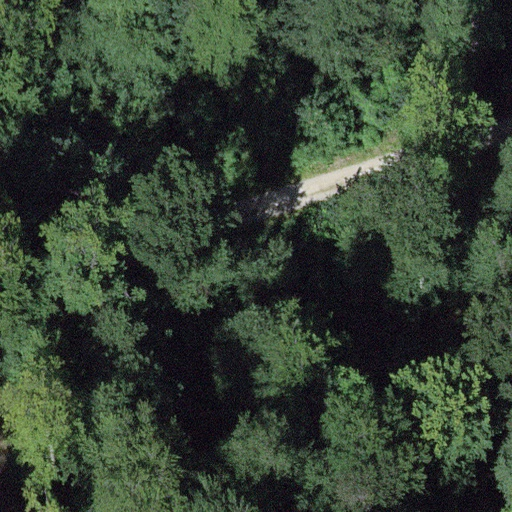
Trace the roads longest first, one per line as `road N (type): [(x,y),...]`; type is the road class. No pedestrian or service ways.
road 1 (track): [(0,275),(511,127)]
road 2 (track): [(405,511),(255,461),(129,445),(0,443)]
